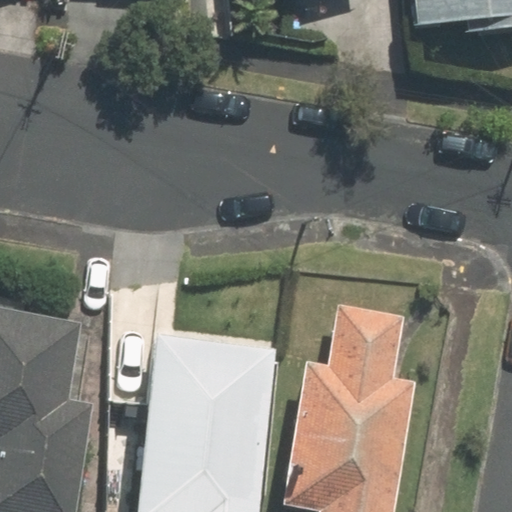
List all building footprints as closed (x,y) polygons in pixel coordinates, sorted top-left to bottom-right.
[(266,0),(225,0),(226,9),(267,5),(266,0)] [(511,0),(397,0),(401,43),(511,36),(511,0)] [(315,369),(293,365),(267,507),(296,511),(382,511),(406,386),(383,382),(395,319),(327,307),(315,369)] [(0,511),(57,511),(77,405),(59,402),(73,323),(0,309),(0,511)] [(242,511),(266,348),(141,330),(115,511),(242,511)]
